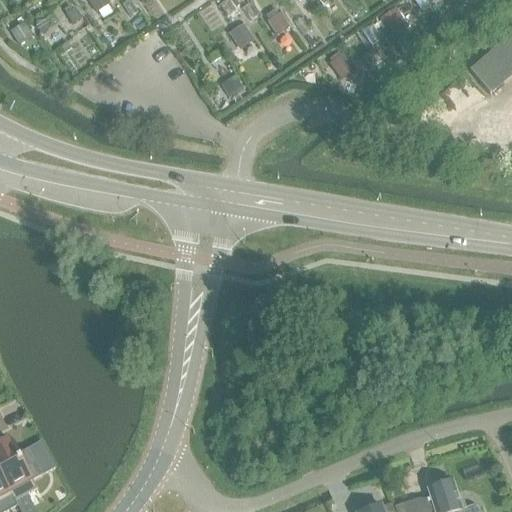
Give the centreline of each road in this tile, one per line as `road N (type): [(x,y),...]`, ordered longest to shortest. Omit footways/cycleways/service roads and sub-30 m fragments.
road 1 (unclassified): [(511,416),(406,441),(240,511)]
road 2 (tertiary): [(511,238),(233,192)]
road 3 (tertiary): [(234,212),(511,251)]
road 4 (tertiary): [(233,192),(73,154),(12,130)]
road 5 (tertiary): [(205,206),(186,256),(171,416)]
road 6 (tertiary): [(171,416),(192,372),(234,212)]
road 7 (tertiary): [(0,161),(205,206)]
